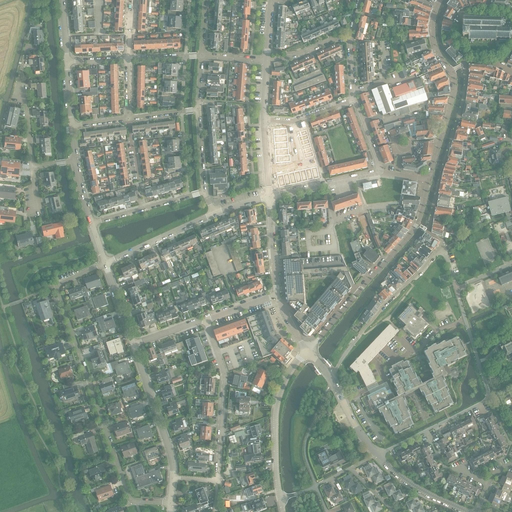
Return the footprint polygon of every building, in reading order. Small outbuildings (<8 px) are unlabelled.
[(307,0),(302,2),(306,12),(309,11),(310,13),(311,12),(307,0)] [(316,0),(309,0),(312,8),(313,8),(314,11),(318,9),(320,14),(322,13),(322,12),(321,8),(320,8),(320,7),(319,5),(318,5),(316,0)] [(460,11),(460,10),(457,6),(458,5),(455,0),(451,0),(447,5),(448,6),(455,10),(456,11),(458,13),(460,11)] [(460,0),(455,0),(458,5),(457,6),(460,10),(464,8),(460,0)] [(511,9),(511,5),(508,4),(507,0),(491,0),(491,6),(508,7),(511,9)] [(242,8),(242,9),(244,9),(250,9),(250,8),(251,2),(245,1),(244,6),(242,6),(242,8)] [(432,7),(417,1),(415,6),(420,8),(431,12),(432,7)] [(302,13),(306,12),(302,2),(298,4),(302,15),(303,15),(302,13)] [(300,16),(302,15),(298,4),(293,6),(296,15),(300,14),(300,16)] [(182,12),(183,6),(172,6),(171,11),(168,11),(168,14),(174,14),(174,11),(182,12)] [(450,20),(456,11),(455,10),(448,6),(444,14),(443,16),(450,20)] [(431,12),(415,7),(413,13),(429,18),(431,12)] [(396,24),(402,25),(403,19),(404,17),(404,11),(395,11),(395,16),(397,16),(396,24)] [(429,18),(413,13),(409,12),(404,11),(404,17),(409,17),(409,15),(412,16),(413,16),(415,16),(414,18),(415,19),(417,19),(417,20),(424,22),(426,22),(428,22),(429,18)] [(168,17),(167,22),(170,23),(176,23),(181,23),(181,18),(176,17),(174,17),(174,14),(172,14),(168,14),(168,17)] [(463,26),(463,27),(463,29),(462,29),(462,30),(463,30),(463,34),(461,34),(461,35),(463,35),(463,37),(464,37),(464,36),(468,36),(468,39),(467,38),(467,39),(468,39),(468,40),(468,41),(469,41),(470,43),(469,43),(470,44),(470,43),(472,43),(472,44),(473,44),(473,43),(474,41),(474,42),(474,41),(474,40),(477,40),(477,41),(478,41),(478,40),(482,40),(482,41),(483,41),(483,40),(486,40),(486,41),(487,41),(487,40),(491,40),(491,41),(492,41),(492,40),(495,40),(495,42),(496,42),(496,38),(499,38),(499,42),(498,42),(499,43),(499,42),(502,42),(502,43),(503,43),(506,43),(507,43),(506,42),(506,39),(509,39),(509,40),(510,40),(510,39),(511,38),(511,29),(510,29),(510,28),(509,29),(506,29),(506,28),(505,28),(505,29),(501,29),(501,27),(503,27),(504,27),(504,26),(505,25),(506,25),(506,24),(505,24),(505,22),(506,22),(506,21),(505,21),(504,20),(505,19),(504,18),(503,19),(502,18),(502,17),(501,17),(501,18),(497,18),(497,17),(496,17),(496,18),(492,18),(492,17),(492,18),(488,18),(488,17),(488,15),(484,15),(483,17),(483,18),(480,18),(480,17),(478,17),(479,18),(475,17),(475,16),(474,16),(474,17),(471,17),(471,16),(470,16),(470,17),(465,17),(465,16),(464,16),(464,17),(463,17),(463,18),(464,18),(463,25),(462,25),(462,26),(463,26)] [(361,16),(360,22),(369,24),(369,22),(366,21),(367,18),(361,16)] [(332,17),(330,18),(335,29),(336,29),(340,27),(337,20),(336,18),(333,19),(332,17)] [(452,23),(449,21),(443,20),(442,26),(442,28),(442,29),(442,30),(452,32),(451,28),(452,23)] [(323,21),(321,22),(326,33),(330,31),(331,31),(328,24),(327,22),(324,23),(323,21)] [(167,28),(167,31),(173,31),(173,28),(176,29),(180,29),(181,23),(176,23),(170,23),(167,22),(167,28)] [(314,25),(312,26),(317,37),(322,35),(319,28),(315,29),(316,28),(314,25)] [(35,46),(43,45),(42,31),(37,31),(37,27),(31,28),(29,33),(34,35),(34,38),(33,38),(33,40),(34,40),(35,46)] [(305,29),(304,30),(309,41),(312,39),(313,39),(310,32),(309,29),(306,31),(305,29)] [(424,40),(411,44),(414,53),(427,49),(424,40)] [(218,46),(218,42),(211,42),(210,49),(213,49),(213,51),(218,52),(219,46),(218,46)] [(408,55),(414,53),(411,44),(408,45),(407,43),(405,44),(408,55)] [(446,51),(450,56),(454,52),(456,53),(457,52),(459,50),(456,47),(455,43),(447,48),(448,49),(447,49),(448,50),(446,51)] [(335,44),(332,45),(336,54),(342,51),(339,44),(336,46),(335,44)] [(331,48),(327,49),(331,56),(336,54),(332,45),(330,46),(331,48)] [(324,49),(321,50),(325,59),(331,56),(327,49),(325,50),(324,49)] [(319,61),(325,59),(321,50),(319,51),(320,53),(316,54),(319,61)] [(421,56),(423,58),(424,62),(434,57),(432,51),(421,56)] [(462,57),(457,52),(456,53),(454,52),(450,56),(456,63),(462,57)] [(309,56),(306,57),(310,65),(315,63),(312,56),(309,57),(309,56)] [(304,59),(301,61),(304,68),(310,65),(306,57),(304,58),(304,59)] [(414,62),(415,66),(419,64),(420,65),(424,63),(426,67),(429,66),(430,66),(437,63),(437,62),(434,57),(424,62),(423,58),(414,62)] [(35,72),(44,71),(43,59),(29,60),(29,65),(34,65),(35,72)] [(222,68),(222,62),(214,61),(213,64),(209,64),(209,71),(213,71),(213,73),(218,73),(218,68),(222,68)] [(298,61),(295,62),(299,70),(304,68),(301,61),(298,62),(298,61)] [(293,64),(290,65),(293,72),(299,70),(295,62),(293,63),(293,64)] [(427,70),(424,71),(425,74),(429,72),(441,67),(439,62),(437,62),(437,63),(430,66),(429,66),(426,67),(427,70)] [(284,72),(284,67),(281,67),(278,68),(275,69),(272,69),(272,75),(276,75),(276,78),(281,78),(281,75),(280,75),(280,73),(281,72),(284,72)] [(492,67),(485,67),(484,72),(484,73),(491,75),(493,68),(492,67)] [(440,78),(441,81),(447,79),(447,78),(445,75),(446,75),(442,68),(434,71),(435,73),(433,74),(433,72),(427,74),(431,82),(440,78)] [(496,79),(499,70),(493,68),(491,75),(490,78),(489,81),(495,82),(496,79)] [(78,72),(79,80),(88,80),(88,75),(97,75),(97,69),(89,70),(84,70),(84,72),(78,72)] [(163,75),(163,79),(169,79),(171,79),(171,76),(176,76),(177,76),(178,71),(166,70),(166,75),(163,75)] [(505,73),(499,70),(496,79),(502,81),(505,73)] [(502,81),(506,82),(505,84),(507,85),(508,83),(509,80),(510,80),(511,76),(505,73),(502,81)] [(208,77),(208,84),(220,85),(220,80),(225,80),(225,75),(212,74),(212,77),(208,77)] [(441,81),(435,84),(439,93),(444,92),(444,91),(445,91),(444,87),(449,86),(448,78),(447,78),(447,79),(441,81)] [(169,81),(169,79),(163,79),(163,81),(166,82),(165,87),(176,88),(177,82),(169,81)] [(420,79),(413,81),(417,91),(418,90),(423,88),(423,87),(422,84),(420,79)] [(88,83),(88,80),(79,80),(79,88),(85,88),(85,89),(88,89),(88,88),(90,88),(90,83),(88,83)] [(413,81),(390,90),(389,90),(393,99),(404,95),(417,91),(413,81)] [(468,88),(467,90),(474,91),(474,89),(484,91),(485,86),(480,85),(468,82),(468,88)] [(41,98),(46,98),(45,84),(38,84),(30,84),(31,88),(35,88),(35,90),(38,90),(38,99),(40,99),(41,99),(41,98)] [(378,88),(371,90),(376,103),(377,104),(380,113),(382,112),(383,116),(389,113),(394,111),(397,111),(399,110),(403,108),(404,108),(406,107),(409,107),(417,104),(428,101),(432,99),(431,93),(429,93),(425,93),(423,88),(418,90),(417,91),(404,95),(393,99),(389,90),(390,90),(387,85),(381,87),(382,87),(378,89),(378,88)] [(450,95),(449,86),(444,87),(445,91),(444,91),(444,92),(439,93),(436,93),(434,93),(435,97),(439,97),(450,95)] [(176,94),(176,88),(165,87),(165,92),(162,92),(162,96),(168,96),(168,93),(176,94)] [(207,90),(207,97),(217,98),(218,93),(223,93),(224,88),(211,87),(210,90),(207,90)] [(326,93),(323,94),(326,101),(332,98),(329,89),(325,90),(326,93)] [(467,94),(473,96),(477,96),(477,95),(478,95),(478,94),(479,94),(480,94),(481,94),(481,95),(482,96),(482,97),(482,98),(483,98),(484,94),(484,93),(474,91),(467,90),(467,94)] [(83,98),(80,98),(81,106),(90,105),(90,101),(91,101),(91,97),(92,97),(92,96),(98,96),(98,93),(98,92),(90,92),(82,93),(83,98)] [(360,96),(362,101),(368,99),(367,96),(369,95),(368,93),(365,94),(360,96)] [(323,94),(316,96),(319,103),(326,101),(323,94)] [(473,97),(473,96),(467,94),(466,101),(477,103),(483,105),(484,101),(478,100),(478,98),(473,97)] [(312,95),(309,96),(310,99),(312,106),(319,103),(316,96),(313,97),(312,95)] [(167,99),(168,96),(162,96),(162,98),(164,99),(163,106),(169,106),(169,105),(174,106),(175,99),(167,99)] [(511,104),(511,96),(511,97),(508,96),(499,96),(499,104),(511,104)] [(428,101),(428,106),(435,106),(435,105),(445,104),(447,104),(448,98),(434,99),(428,101)] [(310,99),(303,101),(306,108),(312,106),(310,99)] [(303,101),(297,103),(299,111),(306,108),(303,101)] [(293,113),(299,111),(297,103),(296,102),(293,103),(293,102),(289,103),(293,113)] [(370,107),(377,104),(376,103),(374,103),(364,107),(366,113),(372,111),(370,107)] [(476,121),(479,110),(470,108),(471,105),(465,103),(462,117),(476,121)] [(418,107),(417,104),(409,107),(410,112),(419,110),(419,109),(418,107)] [(424,105),(418,107),(419,109),(424,107),(424,111),(444,113),(445,104),(435,105),(435,106),(428,106),(424,105)] [(91,109),(90,105),(81,106),(81,114),(86,113),(86,115),(90,115),(90,113),(92,113),(92,115),(99,114),(98,108),(91,109)] [(207,110),(208,116),(215,116),(217,116),(217,113),(218,113),(218,110),(216,110),(215,106),(210,107),(208,107),(208,110),(207,110)] [(18,119),(19,113),(20,109),(9,107),(8,114),(10,114),(8,120),(7,119),(5,126),(15,128),(17,119),(18,119)] [(235,108),(236,117),(243,116),(243,110),(240,110),(240,107),(237,107),(238,108),(235,108)] [(347,118),(349,117),(354,115),(352,108),(345,110),(347,116),(346,116),(347,118)] [(41,112),(39,112),(39,110),(36,110),(32,110),(33,116),(37,116),(37,118),(40,118),(41,127),(43,126),(43,127),(44,127),(44,126),(48,126),(47,112),(41,112)] [(338,110),(331,113),(334,121),(336,120),(335,119),(340,117),(338,110)] [(511,119),(511,113),(511,111),(504,110),(503,118),(511,119)] [(331,113),(324,115),(326,122),(328,121),(331,120),(332,122),(334,121),(331,113)] [(426,117),(426,120),(432,120),(433,122),(442,121),(443,116),(442,116),(442,114),(437,114),(437,113),(428,113),(428,117),(426,117)] [(321,124),(326,122),(324,115),(317,118),(319,123),(321,123),(321,124)] [(349,119),(350,124),(357,122),(354,115),(349,117),(349,119)] [(238,124),(244,124),(243,116),(236,117),(234,117),(235,124),(238,124)] [(317,124),(319,123),(317,118),(310,121),(313,127),(318,125),(317,124)] [(370,123),(372,129),(378,127),(377,124),(379,123),(378,120),(370,123)] [(426,121),(424,121),(421,121),(422,126),(417,127),(415,127),(416,136),(417,140),(424,139),(424,135),(427,135),(427,138),(433,138),(431,122),(433,122),(432,120),(426,120),(426,121)] [(175,121),(169,122),(169,129),(175,128),(176,132),(180,131),(179,123),(175,124),(175,121)] [(390,131),(389,131),(391,137),(409,132),(411,137),(416,136),(415,127),(417,127),(416,125),(420,124),(419,121),(418,121),(407,125),(405,126),(404,126),(401,127),(397,128),(394,130),(390,131)] [(353,129),(354,131),(360,129),(357,122),(350,124),(352,129),(353,129)] [(485,138),(483,134),(480,127),(480,126),(475,126),(474,129),(475,130),(480,140),(485,138)] [(280,129),(273,129),(274,136),(287,135),(287,128),(283,129),(283,128),(280,128),(280,129)] [(354,133),(355,138),(362,136),(360,129),(354,131),(352,132),(352,133),(354,133)] [(298,136),(296,137),(297,139),(299,138),(299,137),(308,134),(306,130),(297,132),(298,136)] [(245,138),(245,131),(238,132),(235,132),(236,138),(234,138),(234,142),(240,141),(243,141),(242,138),(245,138)] [(384,131),(374,135),(376,140),(382,138),(384,137),(383,134),(385,133),(384,131)] [(91,140),(91,139),(90,132),(84,133),(84,136),(81,136),(82,144),(86,144),(86,141),(91,140)] [(467,135),(466,134),(456,132),(454,140),(463,142),(463,140),(467,140),(467,135)] [(5,138),(4,144),(1,143),(1,148),(20,150),(21,139),(16,138),(17,135),(10,135),(10,138),(5,138)] [(314,138),(316,146),(322,144),(324,143),(323,142),(322,142),(321,136),(314,138)] [(358,143),(359,145),(365,143),(362,136),(355,138),(357,143),(358,143)] [(166,138),(165,139),(165,142),(168,142),(168,147),(176,146),(179,146),(179,140),(171,141),(171,139),(172,139),(172,138),(171,138),(166,138)] [(44,139),(36,139),(36,144),(41,143),(42,154),(51,153),(49,139),(44,140),(44,139)] [(301,145),(298,145),(299,148),(301,147),(302,147),(301,146),(310,143),(309,139),(300,141),(301,145)] [(243,144),(243,141),(240,141),(241,144),(240,144),(237,144),(237,151),(240,151),(246,150),(246,144),(243,144)] [(324,145),(324,143),(322,144),(316,146),(318,153),(325,151),(324,146),(324,145)] [(367,150),(365,143),(359,145),(360,147),(359,147),(361,152),(367,150)] [(420,149),(417,149),(418,156),(421,156),(432,156),(433,149),(434,143),(424,143),(420,144),(420,149)] [(387,146),(379,149),(385,164),(388,163),(391,164),(391,162),(393,161),(392,158),(392,155),(392,154),(393,154),(393,152),(393,151),(392,151),(391,151),(390,149),(391,149),(391,148),(391,147),(390,145),(387,146)] [(179,151),(179,146),(168,147),(168,152),(165,152),(166,156),(172,155),(172,152),(179,151)] [(303,153),(301,154),(301,156),(304,156),(304,155),(304,154),(313,152),(311,147),(302,150),(303,153)] [(85,153),(86,159),(93,157),(92,151),(91,151),(91,149),(85,150),(86,152),(85,153)] [(448,157),(448,158),(455,159),(456,155),(462,156),(463,151),(450,149),(448,157)] [(492,158),(489,159),(489,161),(490,162),(490,163),(491,163),(492,163),(493,163),(493,165),(501,163),(499,149),(490,150),(490,155),(491,155),(492,158)] [(327,156),(325,151),(318,153),(320,160),(328,158),(327,156)] [(172,158),(172,155),(166,156),(166,159),(169,158),(169,164),(180,163),(180,157),(172,158)] [(447,162),(447,163),(456,165),(457,162),(460,163),(459,163),(466,165),(467,162),(466,162),(467,160),(470,160),(471,156),(468,155),(465,155),(464,159),(464,161),(458,160),(455,159),(448,158),(448,159),(447,160),(447,161),(447,162)] [(218,161),(218,158),(211,158),(211,164),(215,164),(215,166),(220,166),(220,161),(218,161)] [(328,160),(328,158),(320,160),(322,167),(329,165),(328,160)] [(364,159),(360,160),(362,169),(368,167),(367,162),(366,159),(364,159)] [(8,163),(2,162),(1,162),(1,166),(0,168),(0,176),(1,177),(2,178),(4,178),(5,178),(6,177),(6,176),(18,177),(19,164),(19,161),(20,161),(8,160),(8,163)] [(360,160),(353,162),(355,170),(362,169),(360,160)] [(426,167),(427,161),(418,162),(415,163),(409,164),(408,164),(408,165),(404,165),(403,170),(418,172),(426,167)] [(353,162),(347,163),(349,171),(355,170),(353,162)] [(170,169),(168,169),(168,172),(173,172),(173,169),(176,169),(181,168),(180,163),(169,164),(170,169)] [(347,163),(341,164),(343,173),(349,171),(347,163)] [(341,164),(335,166),(337,174),(343,173),(341,164)] [(248,172),(247,166),(241,166),(242,172),(239,172),(240,176),(245,175),(245,172),(248,172)] [(330,176),(337,174),(335,166),(327,167),(328,171),(329,170),(330,176)] [(317,168),(311,169),(313,180),(319,178),(317,168)] [(218,174),(210,175),(210,180),(211,185),(213,185),(214,197),(218,197),(217,193),(221,193),(227,190),(228,184),(227,184),(227,179),(226,170),(218,170),(218,174)] [(50,187),(56,186),(53,172),(48,173),(48,172),(41,174),(41,178),(46,177),(48,188),(49,187),(49,188),(50,188),(50,187)] [(283,176),(277,177),(278,181),(277,181),(278,184),(279,187),(285,186),(283,176)] [(174,181),(175,182),(177,190),(183,188),(181,179),(174,181)] [(374,181),(360,184),(362,190),(375,187),(374,181)] [(404,181),(402,194),(415,196),(416,193),(417,193),(418,188),(417,187),(417,183),(404,181)] [(177,190),(175,182),(169,183),(171,191),(177,190)] [(171,191),(169,183),(163,185),(165,193),(171,191)] [(159,184),(156,185),(157,187),(159,195),(165,193),(163,185),(159,186),(159,184)] [(146,189),(144,189),(147,198),(154,196),(151,188),(150,186),(145,188),(146,189)] [(157,187),(151,188),(154,196),(159,195),(157,187)] [(0,198),(14,200),(15,189),(7,188),(7,189),(0,188),(0,198)] [(128,194),(129,195),(131,202),(137,201),(136,195),(138,195),(137,188),(130,190),(131,193),(128,194)] [(125,192),(122,193),(123,196),(125,204),(131,202),(129,195),(126,195),(125,192)] [(358,194),(332,203),(335,212),(358,204),(358,206),(362,205),(358,194)] [(101,211),(108,209),(105,201),(102,202),(101,199),(103,199),(102,195),(94,198),(96,204),(99,203),(100,207),(98,207),(99,210),(99,211),(101,210),(101,211)] [(449,208),(451,198),(439,195),(437,206),(449,208)] [(123,196),(117,198),(119,206),(125,204),(123,196)] [(55,212),(61,211),(58,197),(53,198),(53,197),(45,199),(46,203),(51,202),(53,213),(54,212),(54,213),(55,213),(55,212)] [(414,198),(414,197),(403,197),(403,198),(402,205),(403,205),(403,206),(402,208),(402,209),(407,209),(407,205),(416,205),(419,205),(420,198),(414,198)] [(505,213),(506,214),(508,213),(508,212),(511,211),(507,197),(488,202),(491,216),(505,213)] [(117,198),(111,200),(113,207),(119,206),(117,198)] [(111,200),(105,201),(108,209),(113,207),(111,200)] [(16,212),(8,211),(6,211),(7,208),(0,207),(0,221),(14,223),(16,212)] [(454,216),(455,211),(448,210),(435,208),(433,219),(437,220),(437,215),(445,216),(451,216),(454,216)] [(247,212),(244,212),(245,218),(248,218),(255,217),(254,210),(247,211),(247,212)] [(397,211),(396,216),(398,216),(413,222),(415,216),(406,213),(401,212),(397,211)] [(394,216),(393,220),(398,222),(400,223),(402,218),(405,220),(404,223),(411,226),(413,222),(398,216),(396,216),(394,216)] [(233,217),(228,219),(232,229),(232,228),(232,227),(235,226),(236,229),(239,228),(237,218),(234,218),(233,217)] [(246,222),(246,225),(247,226),(253,225),(252,224),(256,223),(255,217),(248,218),(249,222),(246,222)] [(287,217),(280,217),(281,223),(283,223),(283,225),(288,225),(287,222),(289,222),(288,217),(287,217)] [(318,217),(313,217),(314,223),(315,223),(316,225),(323,225),(323,222),(322,219),(319,219),(320,222),(318,222),(318,217)] [(403,224),(401,227),(409,230),(411,226),(404,223),(405,220),(402,218),(400,223),(403,224)] [(226,231),(232,229),(228,219),(222,222),(226,231)] [(222,222),(216,224),(220,233),(226,231),(222,222)] [(56,239),(64,237),(63,232),(61,223),(51,226),(51,225),(42,227),(44,237),(47,236),(46,236),(55,234),(56,239)] [(216,224),(211,226),(215,236),(220,233),(216,224)] [(409,230),(401,227),(399,226),(397,225),(394,229),(395,231),(396,230),(400,233),(400,232),(405,236),(409,230)] [(212,237),(215,236),(211,226),(205,229),(209,237),(210,240),(212,239),(212,237)] [(281,231),(282,238),(289,237),(289,234),(292,233),(291,232),(296,231),(295,226),(288,227),(289,231),(281,231)] [(199,231),(203,238),(203,239),(209,237),(205,229),(199,231)] [(446,233),(446,232),(432,229),(431,233),(448,239),(449,234),(449,233),(446,233)] [(396,230),(395,231),(393,234),(392,235),(394,235),(401,240),(405,236),(400,232),(400,233),(396,230)] [(393,237),(392,239),(398,243),(401,240),(394,235),(392,235),(393,234),(391,233),(385,231),(385,233),(390,235),(393,237)] [(430,248),(432,245),(428,243),(432,238),(425,233),(419,241),(423,243),(425,240),(427,242),(425,245),(430,248)] [(35,245),(39,244),(42,244),(41,237),(37,238),(32,239),(31,234),(16,237),(18,244),(17,244),(18,248),(19,247),(26,245),(26,246),(34,244),(33,243),(35,243),(35,245)] [(385,234),(383,239),(387,240),(386,243),(387,243),(386,243),(387,244),(387,243),(388,243),(394,247),(395,246),(398,243),(392,239),(389,236),(385,234)] [(195,236),(189,238),(193,246),(196,245),(195,244),(198,243),(195,236)] [(189,238),(183,241),(187,250),(193,247),(193,246),(189,238)] [(432,245),(430,248),(433,250),(434,250),(438,244),(439,243),(440,242),(438,242),(435,239),(432,245)] [(418,240),(415,244),(417,245),(418,243),(419,243),(422,245),(422,244),(422,245),(417,251),(423,255),(427,258),(431,252),(433,250),(430,248),(425,245),(423,243),(419,241),(419,240),(419,241),(418,240)] [(183,241),(178,243),(182,252),(187,250),(183,241)] [(350,244),(353,251),(354,255),(359,253),(359,254),(362,252),(358,241),(350,244)] [(182,253),(182,252),(178,243),(172,246),(177,256),(180,254),(181,255),(183,255),(182,253)] [(388,254),(394,247),(388,243),(387,243),(387,244),(386,243),(385,245),(387,247),(384,251),(388,254)] [(171,258),(177,256),(172,246),(167,248),(169,254),(170,255),(171,258)] [(167,248),(161,251),(164,258),(165,259),(170,256),(170,255),(169,254),(167,248)] [(374,264),(380,257),(370,249),(364,256),(374,264)] [(156,253),(155,254),(155,253),(150,255),(151,256),(150,256),(154,265),(154,266),(160,264),(159,262),(160,262),(156,253)] [(362,260),(359,254),(359,253),(354,255),(357,262),(358,265),(367,272),(371,268),(362,260)] [(311,337),(312,336),(326,319),(325,318),(328,315),(329,316),(332,312),(331,311),(332,311),(333,312),(336,308),(335,307),(338,304),(339,305),(342,301),(345,297),(344,296),(346,295),(348,294),(351,291),(350,290),(353,286),(354,284),(342,255),(284,260),(284,268),(287,303),(290,303),(290,306),(298,312),(296,314),(294,317),(303,335),(304,336),(305,337),(306,337),(307,338),(308,338),(309,338),(310,337),(311,337)] [(427,259),(427,258),(423,255),(421,258),(418,256),(416,258),(423,264),(427,259)] [(148,267),(154,265),(150,256),(144,258),(148,267)] [(138,268),(140,274),(141,274),(144,279),(146,279),(143,273),(149,270),(148,267),(144,258),(138,261),(141,266),(138,268)] [(414,260),(413,261),(420,268),(421,268),(423,264),(416,258),(414,260)] [(417,271),(420,268),(413,261),(412,261),(410,263),(408,261),(406,260),(405,261),(417,271)] [(365,275),(367,272),(358,265),(357,262),(352,264),(354,267),(363,275),(365,275)] [(133,265),(128,267),(132,276),(134,275),(134,276),(138,275),(133,265)] [(125,279),(132,276),(128,267),(121,270),(124,275),(123,275),(124,277),(125,279)] [(398,268),(393,272),(398,278),(403,283),(404,282),(405,283),(409,279),(403,273),(401,271),(398,267),(398,268)] [(410,267),(403,273),(409,279),(415,273),(410,267)] [(511,270),(508,272),(498,276),(499,278),(498,279),(502,286),(511,281),(511,270)] [(403,284),(403,283),(398,278),(393,272),(391,274),(395,278),(392,280),(393,282),(394,281),(399,287),(403,284)] [(87,287),(85,287),(88,296),(87,296),(88,297),(91,296),(90,292),(91,292),(90,289),(101,285),(98,275),(85,280),(87,287)] [(128,290),(131,298),(139,295),(136,287),(140,286),(140,285),(145,283),(144,279),(140,281),(134,283),(135,287),(128,290)] [(392,293),(399,287),(394,281),(393,282),(387,287),(392,293)] [(248,286),(251,293),(257,291),(254,284),(253,282),(247,284),(248,286)] [(239,297),(245,295),(242,288),(241,286),(239,287),(239,289),(236,290),(239,297)] [(248,286),(242,288),(245,295),(251,293),(248,286)] [(71,301),(84,296),(84,297),(87,296),(88,296),(85,287),(81,288),(81,287),(68,291),(71,301)] [(213,304),(218,302),(216,295),(215,292),(214,289),(211,290),(212,293),(209,294),(206,295),(208,301),(211,300),(213,304)] [(384,301),(390,295),(388,293),(389,292),(387,289),(386,290),(385,289),(382,292),(380,292),(379,293),(379,294),(379,295),(384,301)] [(216,295),(218,302),(224,300),(222,293),(221,290),(215,292),(216,295)] [(202,295),(197,297),(201,307),(206,305),(206,304),(209,303),(205,291),(201,293),(202,295)] [(228,291),(222,293),(224,300),(230,298),(228,291)] [(185,292),(183,293),(189,311),(195,309),(191,299),(188,300),(186,295),(185,292)] [(182,300),(176,302),(178,309),(181,308),(182,311),(183,313),(189,311),(183,293),(180,294),(181,297),(182,300)] [(96,309),(108,305),(104,295),(93,299),(96,309)] [(142,303),(139,295),(131,298),(134,306),(142,303)] [(197,297),(191,299),(195,309),(201,307),(197,297)] [(51,325),(54,324),(50,311),(51,310),(48,301),(41,303),(40,300),(33,303),(34,306),(37,305),(42,322),(49,319),(51,325)] [(372,305),(368,309),(375,314),(376,313),(375,312),(380,305),(376,302),(374,300),(370,304),(372,305)] [(78,309),(73,311),(75,316),(76,318),(77,321),(91,316),(88,310),(92,309),(89,302),(82,304),(83,307),(83,308),(80,309),(78,310),(78,309)] [(174,308),(173,309),(169,310),(172,318),(178,316),(177,314),(180,313),(177,306),(174,307),(174,308)] [(422,310),(420,309),(417,312),(410,306),(398,318),(406,326),(403,329),(403,330),(404,330),(404,331),(405,331),(405,332),(407,330),(415,338),(427,325),(420,319),(421,317),(423,316),(421,314),(423,311),(422,310)] [(368,309),(361,319),(361,320),(361,321),(362,322),(362,323),(363,323),(364,323),(365,323),(366,323),(370,317),(371,318),(375,314),(368,309)] [(169,310),(163,312),(167,321),(172,319),(172,318),(169,310)] [(267,311),(247,318),(247,319),(254,339),(255,339),(256,339),(258,344),(263,358),(274,354),(283,362),(286,358),(286,357),(287,357),(288,356),(288,355),(289,354),(290,353),(294,349),(283,339),(282,340),(281,341),(280,339),(281,338),(277,335),(277,334),(275,331),(275,332),(273,327),(273,326),(271,322),(271,321),(269,317),(269,316),(267,312),(268,312),(267,311)] [(163,312),(156,315),(158,321),(159,320),(160,323),(167,321),(163,312)] [(145,313),(138,316),(140,322),(147,319),(155,317),(154,313),(146,316),(145,313)] [(103,316),(95,319),(97,323),(98,322),(101,332),(116,327),(112,316),(104,319),(103,316)] [(155,317),(147,319),(140,322),(142,328),(150,326),(149,325),(157,323),(155,317)] [(245,320),(240,322),(243,332),(244,333),(249,331),(245,320)] [(240,322),(235,324),(238,333),(243,332),(240,322)] [(235,324),(230,326),(233,335),(238,333),(235,324)] [(368,364),(399,331),(397,330),(396,331),(390,325),(350,367),(357,373),(358,371),(360,373),(360,374),(367,387),(377,382),(368,364)] [(85,342),(98,337),(94,326),(90,327),(91,328),(81,332),(82,335),(82,336),(83,336),(85,342)] [(230,326),(225,327),(229,338),(234,336),(233,335),(230,326)] [(225,327),(220,329),(224,340),(229,338),(225,327)] [(220,329),(214,331),(218,342),(224,340),(220,329)] [(388,370),(392,377),(394,381),(393,382),(393,383),(398,392),(396,392),(398,396),(394,398),(390,390),(387,391),(385,387),(367,396),(369,400),(367,401),(373,412),(378,409),(380,414),(381,413),(386,423),(387,422),(391,429),(392,428),(395,434),(398,432),(399,434),(410,428),(410,427),(413,425),(410,418),(411,418),(408,412),(409,411),(405,402),(406,401),(404,397),(419,389),(421,393),(423,393),(427,402),(428,401),(431,406),(434,413),(438,411),(439,412),(450,407),(449,405),(453,404),(450,397),(450,396),(448,392),(449,391),(444,382),(445,381),(443,377),(447,375),(443,367),(447,365),(448,367),(455,363),(455,362),(466,356),(464,352),(466,351),(460,340),(459,340),(457,337),(446,343),(445,341),(437,345),(436,344),(427,348),(427,350),(424,352),(430,364),(428,364),(433,374),(432,374),(434,379),(422,384),(420,380),(419,381),(414,372),(413,372),(407,361),(404,362),(403,361),(392,367),(392,368),(388,370)] [(118,354),(124,352),(121,342),(120,338),(106,343),(110,355),(117,353),(118,354)] [(188,340),(186,341),(189,351),(192,350),(194,355),(188,357),(192,367),(208,361),(203,347),(202,346),(201,341),(199,338),(194,340),(194,338),(188,340)] [(500,345),(499,345),(502,350),(501,351),(502,352),(503,351),(503,352),(505,355),(507,356),(509,360),(511,358),(511,355),(511,354),(511,353),(511,338),(509,341),(509,340),(506,342),(507,342),(500,346),(500,345)] [(178,351),(182,349),(180,343),(175,345),(174,341),(168,343),(171,352),(178,349),(178,351)] [(164,353),(161,354),(163,360),(166,359),(165,354),(171,352),(168,343),(161,346),(164,353)] [(61,356),(66,355),(62,344),(46,349),(50,360),(54,358),(55,360),(62,358),(61,356)] [(161,366),(165,365),(163,360),(161,354),(156,355),(154,349),(146,351),(150,361),(158,358),(161,366)] [(96,356),(91,357),(93,363),(94,363),(98,362),(99,365),(105,363),(101,351),(95,353),(96,356)] [(116,361),(111,363),(113,370),(115,369),(118,376),(126,373),(126,375),(131,373),(131,372),(127,362),(122,364),(118,365),(116,361)] [(113,373),(110,363),(107,364),(109,370),(104,372),(106,375),(113,373)] [(64,378),(73,375),(70,367),(59,371),(61,377),(61,376),(64,378)] [(159,384),(168,380),(165,369),(158,371),(159,375),(156,376),(159,384)] [(268,378),(270,374),(259,369),(257,373),(258,373),(253,384),(259,387),(259,386),(262,387),(267,377),(268,378)] [(201,376),(200,385),(215,387),(215,380),(209,380),(209,377),(201,376)] [(106,384),(100,386),(104,397),(110,395),(109,392),(115,390),(111,377),(105,379),(106,384)] [(242,389),(244,380),(233,378),(231,386),(242,389)] [(138,395),(138,394),(135,383),(122,388),(125,398),(130,396),(130,398),(138,395)] [(164,400),(174,396),(171,387),(172,387),(171,385),(170,386),(170,385),(164,388),(165,391),(162,392),(164,400)] [(214,393),(215,387),(200,385),(200,394),(211,395),(211,392),(214,393)] [(68,401),(80,397),(76,386),(66,389),(66,390),(60,392),(64,402),(69,401),(68,401)] [(236,407),(235,411),(236,411),(236,415),(249,416),(249,412),(250,412),(250,404),(255,405),(256,401),(258,402),(258,399),(256,398),(250,397),(246,397),(247,392),(239,392),(239,398),(240,398),(239,407),(236,407)] [(177,406),(185,403),(184,399),(169,404),(170,407),(167,408),(170,416),(179,412),(177,406)] [(203,406),(203,410),(213,410),(214,404),(207,404),(207,401),(196,400),(196,405),(203,406)] [(111,417),(123,412),(120,402),(113,404),(107,406),(108,409),(111,417)] [(132,419),(146,415),(142,404),(129,409),(132,419)] [(75,411),(69,413),(72,423),(87,418),(84,407),(75,410),(75,411)] [(213,417),(213,410),(203,410),(203,413),(200,413),(200,416),(198,415),(198,418),(207,419),(207,416),(213,417)] [(486,423),(482,425),(480,426),(481,428),(483,428),(494,422),(493,419),(494,419),(492,413),(483,417),(486,423)] [(468,421),(465,422),(470,432),(473,431),(471,428),(476,425),(472,416),(467,419),(468,421)] [(175,432),(176,431),(185,429),(181,418),(175,420),(176,423),(173,424),(175,432)] [(114,426),(115,430),(117,436),(123,434),(124,435),(132,432),(128,422),(121,425),(120,424),(114,426)] [(468,434),(470,432),(465,422),(462,423),(462,422),(459,423),(464,433),(467,432),(468,434)] [(488,428),(490,431),(498,427),(497,424),(495,425),(494,422),(483,428),(485,430),(488,428)] [(458,425),(455,427),(460,438),(462,436),(461,434),(464,433),(459,423),(457,424),(458,425)] [(201,431),(201,434),(211,434),(212,428),(205,428),(205,424),(199,424),(199,431),(201,431)] [(143,428),(137,430),(140,440),(147,438),(147,439),(153,436),(149,425),(143,428)] [(457,439),(460,438),(455,427),(452,428),(451,427),(449,428),(452,434),(451,434),(454,439),(457,437),(457,439)] [(487,435),(488,438),(499,432),(498,430),(499,429),(498,427),(490,431),(491,433),(487,435)] [(444,439),(448,440),(448,438),(448,436),(451,434),(452,434),(449,428),(441,432),(444,439)] [(90,455),(98,452),(94,441),(95,441),(92,433),(84,435),(83,432),(70,436),(72,440),(74,439),(75,441),(75,442),(76,443),(77,444),(78,444),(79,444),(81,443),(82,446),(86,444),(90,455)] [(495,441),(496,441),(497,440),(503,437),(502,435),(501,435),(499,432),(488,438),(490,440),(493,438),(495,441)] [(181,448),(182,448),(183,450),(191,448),(190,445),(188,439),(190,439),(188,434),(181,436),(182,439),(178,440),(181,448)] [(197,439),(197,442),(205,443),(206,440),(211,440),(211,434),(201,434),(201,440),(197,439)] [(236,438),(235,435),(228,437),(231,444),(237,443),(236,438)] [(507,445),(503,437),(497,440),(499,444),(497,445),(497,447),(501,448),(507,445)] [(447,442),(448,440),(444,439),(438,442),(442,450),(447,447),(445,443),(447,442)] [(130,456),(137,453),(134,442),(129,444),(129,445),(121,447),(124,457),(130,455),(130,456)] [(249,451),(249,455),(249,456),(261,454),(260,444),(248,446),(249,451)] [(417,444),(409,448),(412,454),(413,453),(417,451),(418,454),(420,454),(421,450),(421,451),(417,444)] [(444,452),(446,455),(456,449),(455,447),(451,449),(450,446),(447,447),(442,450),(443,453),(444,452)] [(147,462),(160,457),(156,447),(144,451),(144,452),(145,454),(147,462)] [(423,454),(425,458),(426,458),(431,455),(427,447),(421,450),(420,454),(422,455),(423,454)] [(497,450),(493,452),(493,453),(496,458),(504,455),(501,448),(497,447),(497,449),(497,450)] [(408,450),(405,452),(410,462),(413,461),(411,457),(414,456),(413,453),(412,454),(409,448),(407,449),(408,450)] [(487,448),(485,449),(490,460),(493,458),(494,460),(496,458),(493,453),(493,452),(492,450),(489,452),(487,448)] [(316,455),(322,467),(339,459),(336,454),(328,458),(327,455),(329,455),(326,449),(321,451),(321,452),(316,455)] [(457,452),(456,449),(446,455),(447,457),(445,458),(447,464),(456,459),(454,453),(457,452)] [(483,452),(481,453),(482,455),(486,463),(488,462),(488,461),(490,460),(485,449),(483,450),(483,452)] [(199,461),(206,462),(209,462),(210,454),(201,453),(201,451),(196,451),(195,454),(199,454),(199,461)] [(408,463),(410,462),(405,452),(402,453),(402,451),(396,454),(400,463),(406,460),(408,463)] [(477,453),(475,454),(480,465),(483,463),(484,465),(486,463),(482,455),(481,453),(478,455),(477,453)] [(262,461),(261,454),(249,456),(249,455),(244,456),(245,463),(262,461)] [(477,466),(480,465),(475,454),(472,455),(474,459),(468,462),(473,471),(478,468),(477,466)] [(432,457),(431,455),(426,458),(425,458),(423,459),(425,462),(421,464),(422,466),(432,461),(431,458),(432,457)] [(205,465),(206,462),(199,461),(199,464),(190,463),(189,471),(196,471),(196,472),(205,472),(206,465),(205,465)] [(434,463),(432,461),(422,466),(423,469),(427,467),(428,469),(437,465),(435,463),(434,463)] [(142,464),(134,467),(137,478),(136,478),(139,489),(151,485),(148,474),(145,475),(142,464)] [(92,479),(95,478),(96,481),(104,479),(102,475),(106,474),(103,465),(96,467),(97,468),(89,471),(92,479)] [(370,465),(364,468),(365,471),(368,478),(372,476),(375,483),(382,480),(379,473),(376,468),(373,470),(373,468),(372,468),(371,468),(370,465)] [(438,468),(437,465),(428,469),(430,472),(426,474),(427,477),(438,471),(436,468),(438,468)] [(237,471),(235,472),(232,472),(233,478),(238,476),(238,474),(241,474),(241,470),(246,470),(245,466),(236,467),(237,471)] [(149,474),(148,474),(151,485),(159,482),(163,480),(159,470),(156,471),(155,469),(149,471),(148,471),(149,474)] [(439,474),(438,471),(427,477),(428,479),(432,477),(435,482),(444,478),(441,473),(439,474)] [(253,474),(246,476),(242,478),(243,482),(242,482),(243,486),(244,486),(245,487),(249,485),(249,486),(253,484),(252,480),(255,479),(253,474)] [(446,484),(454,487),(458,478),(455,477),(455,476),(453,475),(453,476),(450,475),(446,484)] [(354,494),(361,491),(357,483),(354,485),(350,478),(349,476),(343,478),(345,481),(344,482),(347,489),(351,487),(354,494)] [(511,487),(510,486),(511,483),(511,482),(509,481),(509,480),(506,478),(503,476),(500,484),(505,486),(504,489),(510,492),(511,488),(511,487)] [(460,479),(458,478),(454,487),(456,488),(455,492),(457,493),(462,482),(459,481),(460,479)] [(465,483),(462,482),(457,493),(460,494),(462,490),(464,491),(468,483),(466,482),(465,483)] [(396,501),(403,498),(399,491),(396,492),(392,485),(391,486),(390,483),(384,486),(385,489),(389,496),(392,494),(396,501)] [(470,484),(468,483),(464,491),(467,493),(465,496),(468,498),(473,487),(470,485),(470,484)] [(262,488),(262,487),(262,485),(261,485),(260,485),(252,488),(251,488),(253,494),(254,494),(255,494),(256,495),(261,493),(261,492),(262,491),(261,488),(262,488)] [(330,485),(324,488),(326,490),(325,491),(328,498),(332,497),(335,503),(339,502),(339,503),(342,501),(342,500),(339,493),(338,493),(337,490),(334,491),(332,487),(331,487),(330,485)] [(99,501),(114,496),(110,486),(103,489),(96,491),(99,501)] [(475,488),(473,487),(468,498),(470,499),(472,495),(478,497),(482,489),(476,486),(475,488)] [(201,504),(197,505),(198,508),(204,506),(208,504),(207,502),(206,498),(209,497),(207,492),(205,492),(204,488),(196,491),(201,504)] [(508,497),(510,492),(504,489),(503,492),(497,489),(494,495),(498,497),(497,498),(501,500),(504,502),(506,496),(508,497)] [(371,506),(373,511),(377,511),(382,510),(378,502),(375,504),(371,497),(369,494),(363,497),(365,500),(364,500),(368,508),(371,506)] [(501,500),(497,498),(498,497),(494,495),(491,494),(488,501),(494,503),(493,506),(499,509),(501,505),(499,504),(501,500)] [(266,508),(262,499),(252,503),(251,503),(247,504),(247,503),(242,505),(244,511),(253,509),(254,509),(255,511),(256,511),(255,511),(257,511),(260,511),(260,510),(266,508)] [(413,500),(406,503),(410,510),(413,508),(415,511),(422,511),(424,511),(420,505),(419,502),(415,503),(413,500)]
